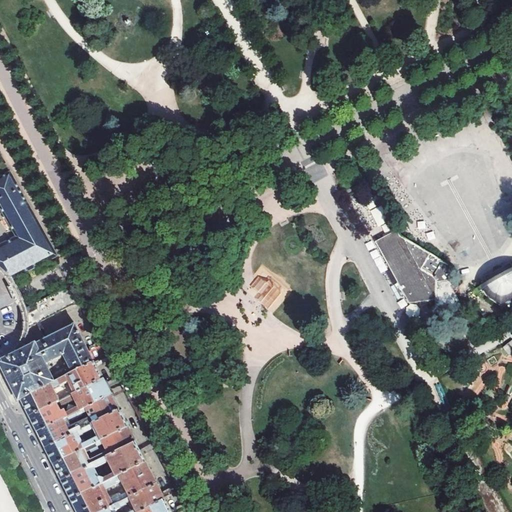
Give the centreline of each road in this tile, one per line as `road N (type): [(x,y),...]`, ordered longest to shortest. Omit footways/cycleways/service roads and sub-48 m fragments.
road 1 (residential): [(182,511),(78,316),(33,334),(0,329)]
road 2 (residential): [(60,511),(0,400)]
